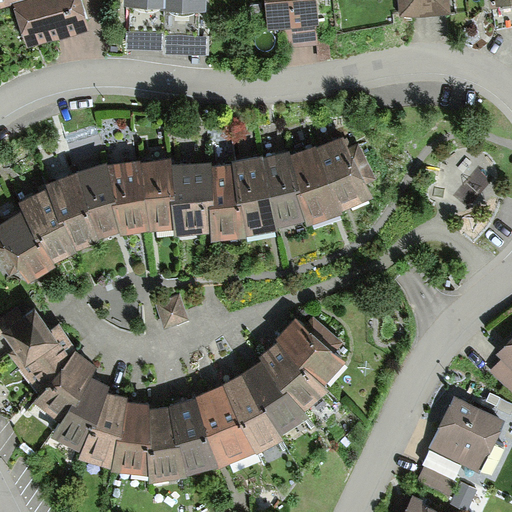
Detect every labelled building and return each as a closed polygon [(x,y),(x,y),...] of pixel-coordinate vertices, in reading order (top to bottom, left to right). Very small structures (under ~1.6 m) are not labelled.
[(74,0),(29,0),(17,4),(29,44),(83,28),(74,0)] [(123,0),(123,19),(163,20),(163,0),(123,0)] [(200,0),(163,0),(163,20),(200,21),(200,0)] [(309,30),(307,0),(269,0),(271,31),(309,30)] [(400,0),(402,17),(440,14),(438,0),(400,0)] [(511,5),(511,0),(488,0),(491,10),(511,5)] [(346,127),(318,137),(341,205),(372,189),(346,127)] [(309,210),(311,217),(341,205),(318,137),(293,145),(309,210)] [(292,140),(265,146),(278,219),(309,210),(293,145),(292,140)] [(265,146),(238,152),(246,232),(279,224),(278,219),(265,146)] [(171,147),(142,150),(150,221),(176,220),(172,156),(171,147)] [(142,150),(108,154),(122,223),(150,221),(142,150)] [(238,152),(210,154),(212,227),(212,234),(246,232),(238,152)] [(108,154),(75,165),(97,230),(122,223),(108,154)] [(210,154),(172,156),(176,220),(176,229),(212,227),(210,154)] [(47,181),(74,243),(98,232),(97,230),(75,165),(45,177),(47,181)] [(25,202),(52,256),(74,243),(47,181),(21,193),(25,202)] [(0,220),(31,270),(52,256),(25,202),(0,218),(0,220)] [(0,330),(21,359),(38,386),(73,342),(61,319),(50,329),(33,301),(23,310),(14,299),(0,308),(0,330)] [(342,350),(298,312),(279,333),(319,377),(342,350)] [(319,377),(279,333),(264,345),(304,405),(326,387),(319,377)] [(30,397),(58,418),(89,367),(94,357),(73,342),(38,386),(30,397)] [(307,411),(304,405),(264,345),(244,363),(278,428),(307,411)] [(511,347),(490,371),(511,391),(511,347)] [(280,434),(278,428),(244,363),(224,376),(255,446),(280,434)] [(80,446),(109,386),(111,381),(89,367),(58,418),(49,431),(80,446)] [(219,459),(255,446),(224,376),(195,389),(219,459)] [(78,452),(109,463),(126,393),(127,390),(109,386),(80,446),(78,452)] [(185,470),(219,459),(195,389),(172,395),(185,470)] [(147,468),(148,400),(148,395),(126,393),(109,463),(147,468)] [(185,470),(172,395),(148,400),(147,468),(147,474),(185,470)] [(431,444),(472,463),(493,416),(451,397),(431,444)] [(452,478),(425,464),(418,478),(445,492),(452,478)] [(470,493),(458,487),(452,500),(463,505),(470,493)] [(447,511),(412,495),(404,511),(447,511)]
